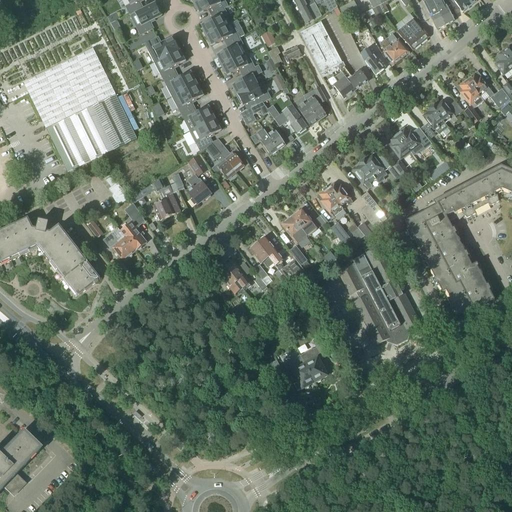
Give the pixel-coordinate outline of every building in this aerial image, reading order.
[(126,0),(129,5),(126,7),(130,15),(142,9),(139,3),(144,0),(126,0)] [(205,0),(195,5),(198,11),(199,11),(201,15),(212,9),(215,14),(223,9),(227,7),(223,0),(205,0)] [(293,0),(300,13),(315,5),(323,0),(317,0),(318,1),(313,2),(312,0),(293,0)] [(321,7),(325,5),(323,0),(315,5),(300,13),(306,26),(321,18),(316,7),(320,5),(321,7)] [(323,0),(325,5),(329,14),(337,8),(332,0),(323,0)] [(367,0),(378,19),(389,13),(384,4),(392,0),(367,0)] [(437,31),(446,27),(432,0),(425,0),(429,8),(427,10),(430,16),(430,17),(437,31)] [(432,0),(446,27),(454,22),(446,8),(446,9),(441,0),(432,0)] [(452,0),(463,13),(476,3),(477,3),(477,2),(475,0),(452,0)] [(362,17),(354,2),(340,10),(348,25),(362,17)] [(155,6),(131,18),(140,36),(153,30),(150,23),(162,17),(160,13),(161,12),(157,4),(155,5),(155,6)] [(214,21),(202,27),(204,31),(202,32),(205,38),(227,27),(222,18),(227,16),(223,9),(215,14),(211,16),(214,21)] [(17,13),(15,14),(22,27),(23,27),(29,24),(23,10),(17,13)] [(36,19),(33,13),(28,16),(31,22),(36,19)] [(373,21),(368,13),(362,16),(367,24),(373,21)] [(415,20),(406,28),(410,32),(421,46),(429,39),(421,28),(419,25),(415,20)] [(117,22),(111,25),(115,32),(118,31),(121,30),(117,22)] [(227,27),(205,38),(209,44),(210,44),(211,46),(212,46),(212,47),(224,41),(227,46),(239,39),(231,25),(227,27)] [(351,79),(344,71),(321,25),(300,35),(324,79),(340,71),(342,74),(347,82),(355,93),(368,83),(360,72),(351,79)] [(406,28),(398,34),(405,42),(413,52),(421,46),(410,32),(406,28)] [(261,37),(267,49),(276,44),(270,32),(261,37)] [(397,43),(396,41),(392,36),(386,41),(402,61),(410,54),(399,41),(397,43)] [(158,39),(145,46),(155,63),(180,50),(177,43),(176,43),(174,39),(161,45),(158,39)] [(218,58),(217,58),(218,61),(217,61),(221,68),(242,57),(238,49),(242,46),(239,39),(227,46),(229,51),(217,57),(218,58)] [(394,67),(402,61),(386,41),(380,46),(384,50),(385,52),(383,54),(394,67)] [(511,65),(511,46),(503,54),(511,65)] [(290,61),(301,56),(297,48),(286,53),(290,61)] [(277,49),(268,54),(272,61),(274,65),(275,67),(281,63),(278,56),(280,55),(277,49)] [(180,50),(155,63),(164,81),(176,74),(173,69),(186,62),(184,58),(180,50)] [(376,78),(385,71),(370,51),(362,57),(365,63),(376,78)] [(511,70),(511,65),(503,54),(496,59),(499,63),(495,66),(504,77),(511,70)] [(242,57),(221,68),(224,75),(225,74),(227,77),(228,77),(240,71),(242,76),(255,70),(247,55),(242,57)] [(233,88),(232,88),(234,91),(233,91),(236,98),(258,87),(253,79),(258,77),(262,75),(258,68),(255,70),(242,76),(245,81),(233,87),(233,88)] [(176,74),(164,81),(173,98),(198,85),(194,77),(194,78),(192,74),(179,80),(176,74)] [(344,101),(355,93),(347,82),(342,74),(342,75),(335,80),(339,85),(335,89),(344,101)] [(469,82),(468,82),(480,99),(483,102),(489,98),(499,110),(510,101),(502,91),(494,96),(488,89),(489,88),(478,74),(476,74),(476,75),(475,75),(474,77),(473,78),(472,78),(469,80),(469,81),(469,82)] [(282,81),(279,76),(273,80),(275,84),(282,81)] [(461,88),(458,90),(471,107),(474,110),(484,103),(483,102),(480,99),(468,82),(466,83),(465,83),(462,85),(462,87),(461,88)] [(258,87),(236,98),(240,105),(242,104),(243,107),(255,101),(258,106),(262,104),(270,100),(262,84),(258,87)] [(511,94),(511,89),(507,84),(502,88),(509,96),(511,94)] [(198,85),(173,98),(182,116),(194,109),(191,104),(204,97),(202,93),(198,85)] [(319,124),(327,118),(318,106),(326,101),(320,90),(320,89),(304,97),(308,107),(311,110),(310,111),(319,124)] [(117,97),(47,131),(68,174),(137,141),(117,97)] [(311,129),(319,124),(310,111),(311,110),(308,107),(304,97),(293,104),(299,111),(311,129)] [(286,100),(279,105),(285,114),(284,115),(285,117),(287,120),(298,136),(301,134),(301,135),(305,132),(305,131),(307,130),(286,100)] [(437,105),(432,109),(444,125),(445,126),(451,121),(453,125),(457,122),(455,118),(462,112),(455,103),(447,109),(443,103),(438,107),(437,105)] [(251,110),(254,116),(260,113),(263,117),(269,114),(267,111),(262,104),(258,106),(251,110)] [(511,110),(508,105),(500,112),(505,118),(505,117),(511,111),(511,110)] [(273,107),(267,111),(269,114),(274,121),(279,117),(273,107)] [(481,121),(471,107),(464,113),(474,126),(481,121)] [(194,109),(182,116),(191,133),(216,120),(212,112),(210,108),(197,115),(194,109)] [(428,124),(422,129),(431,141),(435,137),(430,130),(432,129),(436,134),(437,134),(438,135),(439,136),(440,135),(443,139),(450,133),(445,126),(444,125),(432,109),(427,113),(428,114),(424,117),(423,118),(428,124)] [(251,110),(241,115),(244,121),(254,116),(251,110)] [(216,120),(191,133),(201,154),(204,151),(212,145),(209,138),(222,132),(220,128),(220,127),(216,120)] [(270,127),(263,131),(264,132),(278,153),(286,148),(276,133),(274,134),(270,128),(270,127)] [(263,131),(251,140),(256,146),(261,143),(271,158),(278,153),(264,132),(263,131)] [(399,136),(398,137),(410,153),(413,157),(423,150),(411,134),(409,136),(408,136),(405,131),(403,133),(401,133),(399,135),(399,136)] [(393,141),(391,142),(394,147),(392,149),(401,160),(410,153),(398,137),(397,137),(395,137),(393,139),(393,141)] [(459,144),(467,155),(472,151),(468,145),(467,146),(463,141),(459,144)] [(218,142),(212,146),(225,162),(236,175),(239,172),(240,173),(245,169),(244,168),(245,168),(239,161),(242,158),(237,152),(230,157),(218,142)] [(466,156),(467,155),(459,144),(457,146),(461,151),(455,155),(458,160),(465,155),(466,156)] [(363,163),(376,180),(381,176),(384,179),(387,177),(385,174),(383,171),(383,170),(373,157),(368,161),(367,159),(363,163)] [(198,179),(207,172),(208,172),(200,158),(189,165),(198,179)] [(393,166),(402,178),(404,181),(411,176),(399,161),(393,166)] [(217,168),(213,171),(219,178),(222,175),(225,178),(227,181),(229,180),(231,180),(233,179),(233,177),(236,175),(225,162),(217,168)] [(371,185),(376,180),(363,163),(357,167),(358,169),(354,172),(364,186),(364,185),(367,188),(369,191),(373,188),(371,185)] [(396,182),(402,178),(393,166),(387,171),(396,182)] [(511,172),(501,168),(427,206),(428,207),(422,210),(425,215),(421,217),(421,215),(405,224),(442,295),(446,293),(458,316),(469,311),(471,314),(494,302),(476,266),(477,266),(477,265),(472,268),(446,218),(454,214),(455,216),(459,213),(466,219),(475,215),(474,212),(488,205),(490,207),(498,202),(496,194),(502,191),(511,195),(511,172)] [(177,176),(172,178),(174,185),(178,192),(183,190),(184,190),(178,176),(177,176)] [(211,199),(210,198),(212,196),(201,182),(199,183),(196,178),(189,183),(194,189),(188,194),(198,207),(205,201),(206,202),(211,199)] [(229,188),(225,183),(221,186),(225,191),(229,188)] [(130,199),(120,188),(117,184),(109,190),(113,195),(112,198),(118,207),(130,199)] [(170,187),(173,194),(178,192),(174,185),(170,187)] [(329,191),(327,192),(340,208),(340,207),(345,203),(347,206),(349,207),(351,205),(353,204),(352,203),(349,199),(348,198),(346,196),(344,193),(342,190),(341,189),(339,190),(338,190),(338,191),(338,190),(337,189),(336,188),(335,186),(334,187),(332,187),(330,188),(329,189),(329,191)] [(173,196),(172,195),(173,194),(170,187),(161,191),(164,199),(165,198),(166,199),(167,198),(173,196)] [(321,196),(317,200),(321,205),(322,204),(334,219),(335,217),(338,216),(343,211),(340,207),(340,208),(327,192),(326,193),(324,193),(322,194),(322,195),(321,196)] [(141,193),(130,199),(133,205),(144,198),(141,193)] [(368,206),(379,221),(385,217),(367,194),(361,198),(368,206)] [(389,205),(396,200),(392,195),(385,200),(389,205)] [(157,206),(154,207),(159,219),(160,221),(160,222),(175,216),(181,214),(173,196),(167,198),(168,200),(168,201),(160,205),(157,206)] [(128,228),(120,233),(125,239),(136,253),(138,252),(139,252),(143,249),(143,248),(146,245),(141,238),(145,235),(139,228),(145,223),(133,205),(124,212),(132,222),(126,226),(128,228)] [(357,230),(366,242),(367,240),(368,241),(373,237),(385,228),(379,221),(368,206),(360,212),(370,225),(366,228),(364,225),(357,230)] [(296,216),(292,219),(303,233),(307,239),(319,229),(316,225),(312,224),(302,211),(301,212),(299,212),(297,214),(296,216)] [(325,225),(319,217),(315,220),(321,228),(325,225)] [(284,226),(282,227),(293,241),(298,248),(309,240),(307,239),(303,233),(292,219),(288,222),(286,222),(284,224),(284,226)] [(98,282),(86,266),(60,232),(57,232),(56,230),(53,230),(52,230),(48,230),(50,225),(40,222),(37,234),(32,233),(27,224),(0,237),(0,262),(3,261),(5,266),(38,250),(73,295),(76,293),(79,297),(98,282)] [(93,224),(87,228),(97,241),(101,238),(97,233),(99,231),(97,229),(93,224)] [(156,230),(152,224),(148,227),(152,233),(156,230)] [(343,246),(350,240),(338,224),(330,230),(343,246)] [(361,246),(366,242),(357,230),(352,234),(361,246)] [(111,235),(103,242),(111,251),(112,250),(122,263),(124,262),(126,262),(130,259),(130,258),(136,253),(125,239),(125,240),(119,244),(113,239),(111,235)] [(261,243),(258,245),(273,265),(279,272),(284,278),(294,292),(300,287),(301,288),(309,282),(307,279),(308,277),(302,270),(300,267),(295,260),(284,269),(281,265),(282,264),(279,261),(275,255),(277,253),(266,239),(265,239),(264,238),(260,242),(261,243)] [(252,250),(250,251),(262,266),(263,265),(263,264),(267,270),(273,265),(258,245),(256,247),(255,246),(251,249),(252,250)] [(419,324),(378,246),(365,253),(367,257),(365,259),(363,257),(352,263),(354,265),(351,267),(351,266),(337,273),(350,298),(356,295),(357,297),(359,296),(361,300),(353,304),(376,347),(387,341),(388,342),(392,343),(393,346),(397,347),(408,342),(409,338),(407,336),(408,332),(408,330),(419,324)] [(296,247),(289,253),(295,260),(300,267),(307,262),(296,247)] [(330,267),(337,262),(330,254),(324,259),(330,267)] [(234,263),(225,269),(244,293),(251,288),(250,286),(247,282),(246,283),(244,280),(245,280),(244,279),(245,278),(251,273),(244,265),(239,269),(234,263)] [(268,277),(259,266),(253,271),(262,282),(268,277)] [(219,274),(218,275),(236,299),(244,293),(225,269),(224,270),(223,269),(218,273),(219,274)] [(279,272),(275,275),(279,281),(284,278),(279,272)] [(267,289),(259,279),(255,283),(262,293),(267,289)] [(308,291),(311,296),(317,293),(315,288),(308,291)] [(246,329),(253,323),(242,308),(235,313),(246,329)] [(309,353),(300,358),(301,360),(302,360),(314,384),(316,384),(317,384),(320,383),(321,381),(327,378),(321,366),(318,360),(320,359),(322,358),(322,359),(323,359),(325,357),(332,354),(331,352),(324,338),(319,340),(314,343),(317,349),(316,350),(313,351),(309,353)] [(287,364),(280,368),(285,378),(293,374),(298,383),(295,385),(294,386),(298,392),(302,390),(302,391),(303,390),(304,390),(306,391),(307,390),(308,389),(309,388),(309,387),(314,384),(302,360),(301,360),(300,358),(300,356),(287,363),(287,364)] [(277,362),(267,367),(271,374),(274,372),(279,381),(285,378),(280,368),(277,362)] [(0,492),(3,490),(9,495),(22,482),(16,476),(40,452),(21,434),(0,455),(0,492)] [(505,467),(500,471),(504,475),(509,472),(505,467)]
